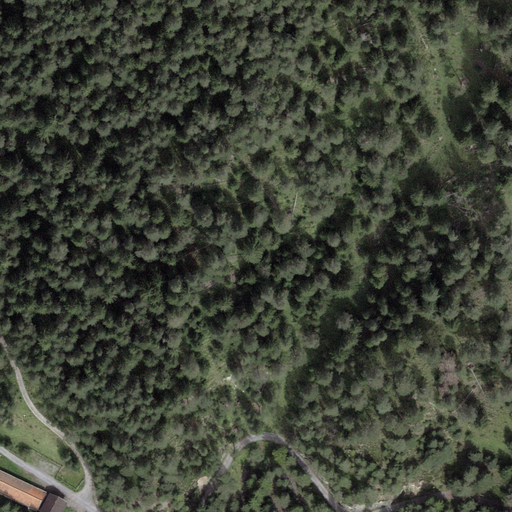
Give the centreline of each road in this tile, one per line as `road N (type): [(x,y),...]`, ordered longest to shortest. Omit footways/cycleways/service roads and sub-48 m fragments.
road 1 (track): [(345,511),(288,448),(259,435),(229,458),(196,511)]
road 2 (track): [(0,337),(31,399),(81,458),(88,474),(81,502)]
road 3 (track): [(511,508),(439,494),(379,511)]
